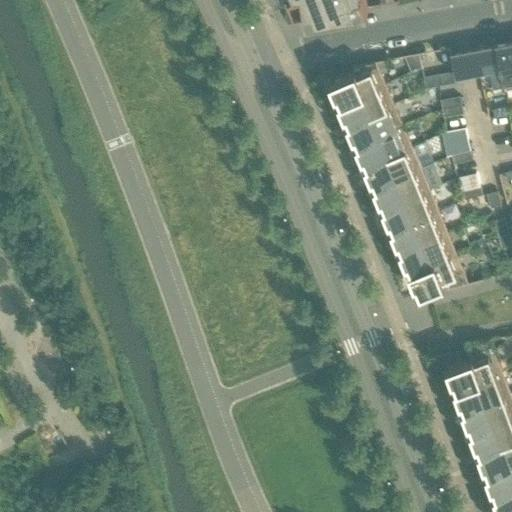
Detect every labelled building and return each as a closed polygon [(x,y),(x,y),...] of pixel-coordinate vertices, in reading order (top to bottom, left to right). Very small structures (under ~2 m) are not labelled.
[(293,0),(302,17),(369,6),(366,0),(293,0)] [(511,39),(496,43),(505,89),(511,87),(511,39)] [(455,75),(456,75),(480,70),(483,86),(503,82),(505,89),(496,43),(451,51),(454,70),(455,75)] [(339,100),(339,102),(386,82),(376,59),(373,60),(352,64),(354,69),(330,80),(336,93),(338,92),(341,99),(339,100)] [(454,70),(440,72),(442,84),(458,81),(456,75),(455,75),(454,70)] [(442,84),(440,72),(424,76),(426,87),(442,84)] [(348,121),(348,123),(395,103),(386,82),(339,102),(345,115),(347,114),(350,120),(348,121)] [(441,99),(442,107),(462,103),(460,95),(441,99)] [(357,142),(357,143),(403,124),(395,103),(348,123),(354,135),(356,134),(359,141),(357,142)] [(462,103),(442,107),(444,115),(463,112),(462,103)] [(493,108),(495,116),(510,114),(508,105),(493,108)] [(366,163),(366,164),(412,145),(403,124),(357,143),(363,156),(365,155),(368,162),(366,163)] [(449,146),(452,154),(471,149),(468,141),(449,146)] [(374,184),(375,185),(422,166),(412,145),(366,164),(372,177),(374,176),(377,183),(374,184)] [(471,149),(452,154),(454,162),(473,157),(471,149)] [(383,205),(384,207),(430,188),(422,166),(375,185),(380,198),(383,198),(385,204),(383,205)] [(480,185),(461,190),(464,199),(483,193),(480,185)] [(392,226),(392,228),(439,209),(430,188),(384,207),(389,220),(391,219),(394,225),(392,226)] [(498,190),(487,193),(491,206),(501,203),(498,190)] [(400,247),(401,249),(448,230),(439,209),(392,228),(398,241),(400,240),(402,246),(400,247)] [(494,220),(498,233),(509,231),(505,217),(494,220)] [(409,269),(410,270),(456,251),(448,230),(401,249),(406,262),(408,261),(411,268),(409,269)] [(511,243),(509,231),(498,233),(502,247),(511,244),(511,243)] [(456,251),(410,270),(415,283),(417,282),(420,291),(443,282),(445,287),(468,281),(456,251)] [(455,386),(455,387),(502,370),(490,337),(466,340),(472,356),(447,365),(452,379),(454,378),(457,385),(455,386)] [(463,407),(463,408),(510,391),(502,370),(455,387),(460,400),(462,400),(465,406),(463,407)] [(471,428),(471,430),(511,414),(511,395),(510,391),(463,408),(468,422),(471,421),(473,428),(471,428)] [(479,450),(479,451),(511,439),(511,414),(471,430),(476,443),(479,442),(481,449),(479,450)] [(486,471),(487,473),(511,463),(511,439),(479,451),(484,464),(486,464),(489,470),(486,471)] [(494,493),(495,494),(511,487),(511,463),(487,473),(492,486),(494,485),(496,492),(494,493)] [(511,511),(511,487),(495,494),(499,507),(502,507),(503,511),(511,511)]
